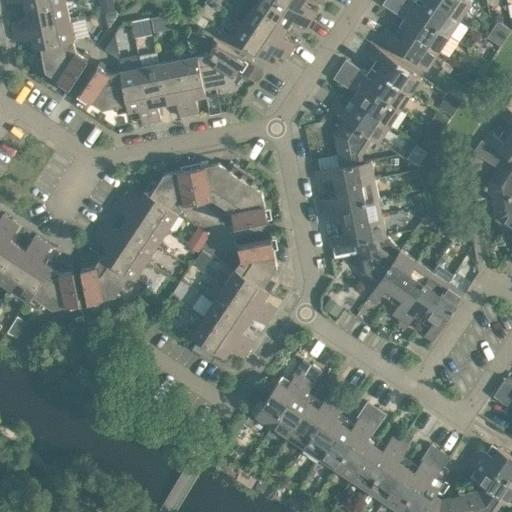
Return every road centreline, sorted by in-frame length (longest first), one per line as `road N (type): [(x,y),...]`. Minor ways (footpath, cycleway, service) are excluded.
road 1 (residential): [(275,127),(92,158),(5,103),(0,78)]
road 2 (residential): [(120,341),(231,411),(305,312)]
road 3 (residential): [(275,127),(314,284),(305,312)]
road 4 (residential): [(364,0),(275,127)]
road 5 (residential): [(416,384),(465,414),(511,338)]
road 6 (residential): [(305,312),(416,384)]
road 7 (residential): [(487,279),(416,384)]
